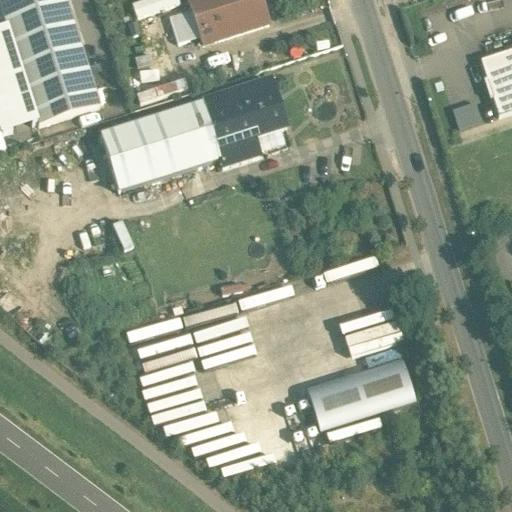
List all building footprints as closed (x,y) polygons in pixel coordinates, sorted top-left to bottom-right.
[(63,0),(0,0),(0,14),(37,132),(100,112),(63,0)] [(259,0),(186,0),(192,15),(200,42),(202,49),(268,28),(259,0)] [(192,15),(169,23),(177,49),(200,42),(192,15)] [(1,22),(0,22),(0,34),(0,135),(2,141),(36,130),(1,22)] [(180,75),(200,65),(194,52),(174,62),(180,75)] [(511,55),(480,66),(498,122),(511,117),(511,55)] [(270,85),(201,107),(219,165),(221,173),(259,161),(253,143),(285,133),(270,85)] [(201,107),(100,139),(118,197),(219,165),(201,107)] [(477,112),(452,115),(455,132),(479,129),(477,112)] [(401,367),(305,398),(319,439),(414,409),(401,367)] [(278,440),(300,434),(296,417),(273,423),(278,440)]
